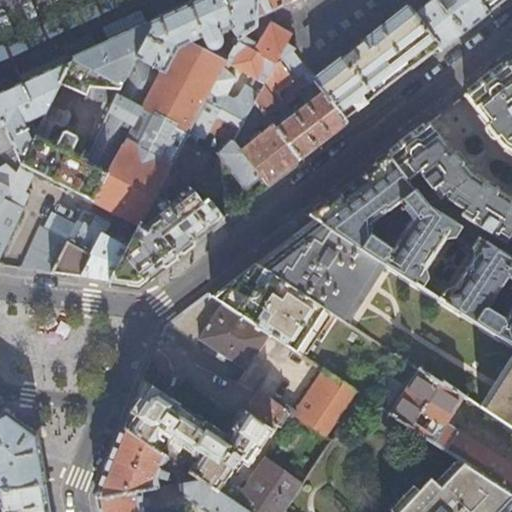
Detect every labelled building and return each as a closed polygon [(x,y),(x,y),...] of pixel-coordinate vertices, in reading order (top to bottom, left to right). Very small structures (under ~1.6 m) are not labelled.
[(81,161),(107,175),(86,211),(85,212),(93,217),(99,206),(138,227),(172,165),(206,103),(205,100),(223,67),(226,63),(227,60),(211,50),(214,50),(217,50),(219,49),(222,46),(223,43),(223,40),(218,30),(226,27),(236,43),(239,40),(257,27),(257,18),(257,0),(201,0),(186,7),(151,23),(151,28),(89,144),(81,159),(81,161)] [(257,0),(257,18),(291,3),(293,9),(282,14),(280,28),(271,22),(254,50),(239,40),(236,43),(227,60),(226,63),(252,78),(249,83),(245,80),(239,92),(233,95),(226,92),(235,75),(223,67),(205,100),(206,103),(242,124),(253,104),(254,105),(265,85),(265,84),(274,64),(292,51),(359,0),(257,0)] [(413,14),(402,0),(359,0),(292,51),(306,70),(318,86),(343,119),(355,110),(378,92),(437,47),(413,14)] [(421,0),(422,6),(413,14),(437,47),(440,50),(450,43),(463,33),(438,0),(421,0)] [(477,0),(438,0),(463,33),(475,23),(488,13),(477,0)] [(505,0),(477,0),(488,13),(505,0)] [(43,119),(57,126),(58,125),(60,126),(66,124),(71,116),(68,109),(66,107),(75,90),(86,94),(85,98),(86,99),(86,102),(92,103),(93,100),(104,101),(81,139),(89,144),(151,28),(151,23),(105,44),(75,58),(46,113),(43,119)] [(270,97),(306,70),(292,51),(274,64),(265,84),(265,85),(254,105),(263,116),(268,113),(276,106),(270,97)] [(16,85),(0,92),(0,139),(9,136),(21,162),(35,136),(28,121),(46,113),(75,58),(16,85)] [(511,71),(505,63),(483,80),(464,95),(488,123),(487,125),(503,145),(511,150),(511,199),(470,174),(453,151),(451,152),(428,123),(387,154),(408,181),(419,172),(440,199),(444,195),(447,198),(463,209),(461,213),(506,242),(509,238),(511,239),(511,71)] [(268,113),(263,116),(299,159),(346,123),(343,119),(318,86),(304,96),(310,104),(295,116),(288,107),(272,119),(268,113)] [(233,142),(242,124),(206,103),(172,165),(181,176),(189,186),(207,152),(193,145),(199,135),(204,138),(210,129),(233,142)] [(263,116),(254,105),(253,104),(242,124),(233,142),(262,178),(268,184),(299,159),(263,116)] [(43,119),(35,136),(21,162),(16,173),(8,188),(0,203),(0,254),(22,210),(21,209),(30,192),(31,192),(34,186),(29,184),(35,172),(42,176),(41,179),(66,192),(68,189),(86,198),(80,208),(86,211),(107,175),(81,161),(81,159),(89,144),(81,139),(75,150),(69,147),(71,142),(70,134),(64,131),(59,133),(55,139),(52,137),(50,142),(42,138),(49,126),(56,129),(57,126),(43,119)] [(244,191),(262,178),(233,142),(219,152),(244,191)] [(511,259),(478,238),(461,227),(427,205),(408,181),(387,154),(373,165),(335,194),(308,215),(319,222),(376,259),(421,288),(438,299),(511,346),(511,259)] [(2,164),(0,166),(0,181),(8,188),(16,173),(6,163),(2,164)] [(160,191),(181,176),(172,165),(138,227),(130,241),(109,280),(129,283),(137,285),(203,233),(223,218),(206,198),(201,202),(190,188),(169,204),(160,191)] [(0,203),(8,188),(0,181),(0,203)] [(108,225),(93,217),(85,212),(84,211),(76,227),(52,272),(65,274),(81,277),(92,254),(90,254),(100,235),(102,235),(106,229),(108,225)] [(52,272),(76,227),(51,214),(44,229),(40,227),(21,268),(52,272)] [(338,318),(376,259),(319,222),(318,223),(294,242),(261,267),(335,316),(338,318)] [(123,224),(117,234),(106,229),(102,235),(100,235),(90,254),(92,254),(81,277),(90,278),(100,279),(109,280),(130,241),(125,238),(131,228),(123,224)] [(219,300),(218,301),(268,334),(299,354),(311,337),(318,341),(335,316),(261,267),(246,279),(219,300)] [(245,368),(268,334),(218,301),(207,294),(189,307),(165,326),(194,344),(198,339),(245,368)] [(392,353),(364,397),(388,412),(465,463),(511,493),(511,465),(446,421),(462,395),(441,382),(440,384),(392,353)] [(304,364),(311,369),(314,364),(302,356),(304,364)] [(511,362),(482,408),(511,428),(511,362)] [(325,434),(354,390),(323,370),(297,410),(275,397),(273,402),(294,415),(325,435),(325,434)] [(227,437),(143,380),(132,406),(124,427),(167,458),(201,481),(218,492),(238,461),(248,467),(285,412),(292,417),(294,415),(273,402),(257,392),(245,411),(227,437)] [(0,490),(43,484),(39,455),(35,436),(21,425),(6,414),(0,416),(0,490)] [(164,463),(167,458),(124,427),(113,454),(96,496),(96,498),(161,487),(159,477),(161,467),(164,463)] [(201,481),(167,458),(164,463),(179,473),(180,484),(201,481)] [(265,459),(235,504),(246,511),(283,511),(284,511),(302,484),(265,459)] [(504,511),(511,505),(511,493),(465,463),(440,488),(431,479),(399,511),(504,511)] [(180,484),(161,487),(96,498),(98,511),(143,511),(141,497),(150,496),(152,506),(171,503),(170,500),(186,497),(207,511),(246,511),(235,504),(218,492),(201,481),(180,484)] [(48,511),(47,505),(43,484),(0,490),(0,511),(48,511)]
